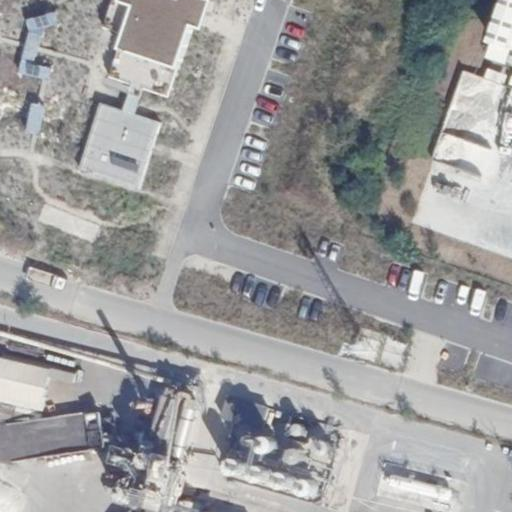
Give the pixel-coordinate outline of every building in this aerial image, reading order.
[(26,359),(18,394),(63,406),(72,371),(26,359)] [(342,423),(283,412),(284,408),(231,398),(216,477),(283,490),(282,497),(327,505),(342,423)] [(96,414),(80,415),(83,449),(100,448),(96,414)] [(194,445),(192,467),(217,468),(218,447),(194,445)] [(130,460),(108,460),(106,507),(172,510),(174,460),(130,458),(130,460)]
